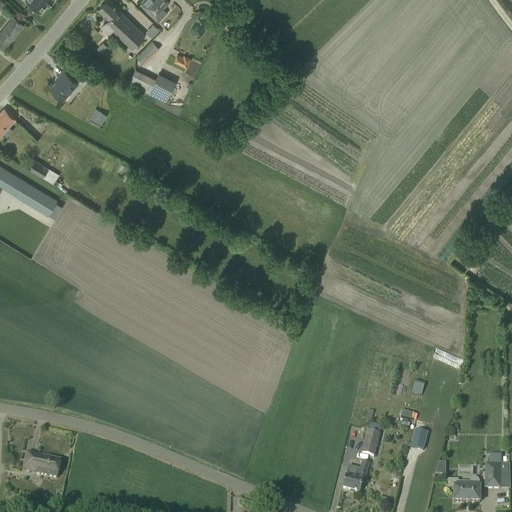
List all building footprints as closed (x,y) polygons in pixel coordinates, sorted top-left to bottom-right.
[(24,0),(24,1),(40,13),(46,6),(47,7),(53,0),(52,0),(24,0)] [(108,0),(106,0),(97,9),(108,20),(105,23),(111,28),(110,29),(117,36),(131,50),(134,47),(142,38),(145,36),(118,10),(114,6),(108,0)] [(163,8),(170,1),(168,0),(154,0),(145,10),(158,22),(167,12),(163,8)] [(23,25),(13,17),(0,32),(0,46),(3,49),(23,25)] [(154,37),(161,29),(157,25),(149,33),(154,37)] [(152,40),(136,57),(144,65),(161,47),(152,40)] [(177,54),(173,62),(186,68),(191,59),(183,55),(182,57),(177,54)] [(156,80),(135,69),(128,83),(165,102),(175,82),(159,74),(156,80)] [(78,83),(63,70),(57,77),(58,78),(50,88),(63,100),(78,83)] [(0,134),(15,119),(4,109),(0,112),(0,134)] [(106,115),(95,109),(90,117),(101,124),(106,115)] [(54,128),(54,124),(44,122),(44,133),(61,133),(61,128),(54,128)] [(26,169),(53,184),(58,174),(32,158),(26,169)] [(78,161),(74,158),(62,173),(68,178),(71,174),(69,173),(78,161)] [(0,190),(2,188),(55,219),(63,206),(0,167),(0,190)] [(415,382),(412,393),(421,395),(423,384),(415,382)] [(372,422),(375,410),(370,409),(367,421),(372,422)] [(402,411),(400,417),(412,420),(414,414),(402,411)] [(368,431),(362,454),(374,457),(380,434),(368,431)] [(414,435),(411,446),(421,449),(424,438),(414,435)] [(61,461),(28,454),(24,471),(57,478),(61,461)] [(364,484),(366,474),(369,464),(362,462),(360,469),(350,467),(349,471),(347,477),(346,477),(343,489),(359,493),(362,484),(364,484)] [(500,466),(486,465),(485,489),(500,489),(500,466)] [(470,483),(457,483),(457,481),(448,481),(448,488),(454,488),(453,503),(463,503),(464,503),(464,501),(468,501),(468,503),(469,503),(479,503),(480,488),(479,488),(479,483),(479,482),(478,481),(478,480),(477,480),(476,479),(475,479),(474,479),(473,479),(472,479),(472,480),(471,480),(471,481),(470,482),(470,483)] [(46,511),(48,497),(38,496),(35,511),(46,511)]
